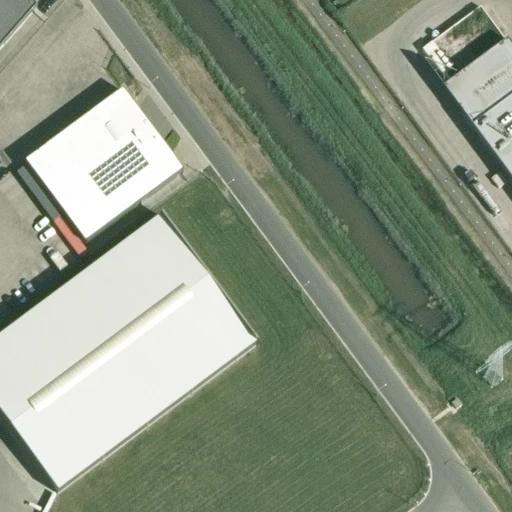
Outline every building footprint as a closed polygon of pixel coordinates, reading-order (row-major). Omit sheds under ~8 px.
[(0,0),(0,49),(35,9),(28,0),(0,0)] [(0,52),(0,81),(53,24),(39,11),(0,52)] [(511,50),(506,42),(442,89),(471,129),(511,98),(511,50)] [(123,92),(25,164),(84,245),(183,173),(123,92)] [(511,98),(471,129),(511,184),(511,98)] [(0,418),(58,495),(256,346),(160,218),(0,338),(0,418)]
